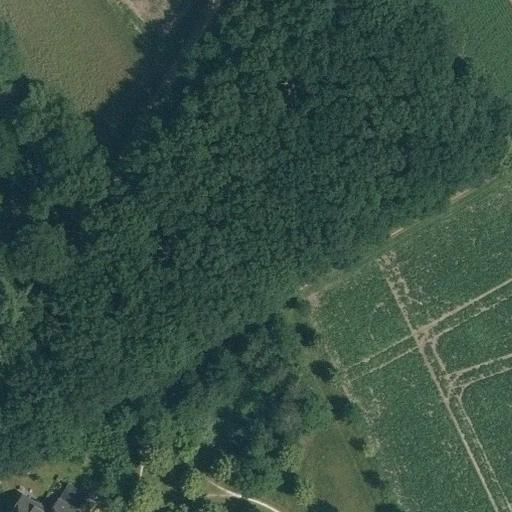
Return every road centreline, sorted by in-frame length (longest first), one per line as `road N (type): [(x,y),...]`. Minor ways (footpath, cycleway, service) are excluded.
road 1 (track): [(511,163),(125,390)]
road 2 (track): [(89,214),(215,0)]
road 3 (track): [(0,367),(89,214)]
road 4 (track): [(125,390),(0,461)]
road 5 (track): [(0,104),(89,214)]
